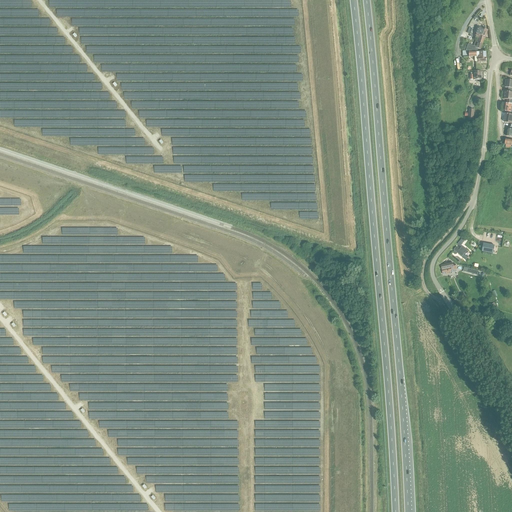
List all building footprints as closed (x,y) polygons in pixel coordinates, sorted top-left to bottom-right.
[(478,27),(475,36),(477,36),(485,38),(488,30),(478,27)] [(476,40),(475,41),(483,44),(484,39),(485,39),(485,38),(477,36),(475,36),(473,39),(476,40)] [(466,50),(469,50),(477,50),(477,51),(480,51),(483,44),(475,41),(473,47),(468,45),(467,47),(465,46),(464,49),(466,50)] [(475,62),(478,61),(478,62),(486,62),(486,51),(480,51),(477,51),(476,51),(476,57),(475,57),(475,62)] [(481,71),(473,71),(473,75),(470,75),(470,80),(481,80),(481,71)] [(507,100),(507,104),(511,104),(511,92),(504,92),(503,99),(507,100)] [(503,103),(503,111),(511,112),(511,111),(511,107),(511,104),(507,104),(503,103)] [(460,246),(465,240),(462,237),(457,244),(460,246)] [(494,246),(483,244),(482,252),(493,254),(494,246)] [(457,253),(461,256),(464,259),(467,256),(465,254),(467,250),(462,246),(460,249),(457,247),(454,250),(455,251),(454,252),(454,253),(455,254),(456,254),(457,253)] [(456,264),(453,265),(452,262),(449,263),(450,264),(441,266),(443,274),(452,272),(452,271),(453,271),(454,270),(457,269),(456,264)]
